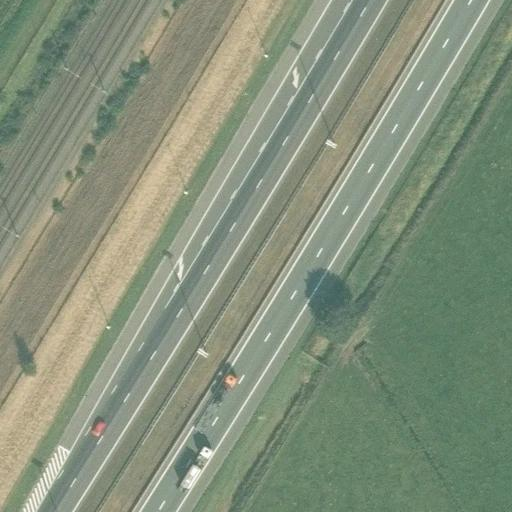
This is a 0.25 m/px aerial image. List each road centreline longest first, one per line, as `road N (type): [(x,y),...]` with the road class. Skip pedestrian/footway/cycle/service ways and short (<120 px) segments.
road 1 (motorway): [(369,0),(55,511)]
road 2 (motorway): [(155,511),(467,0)]
